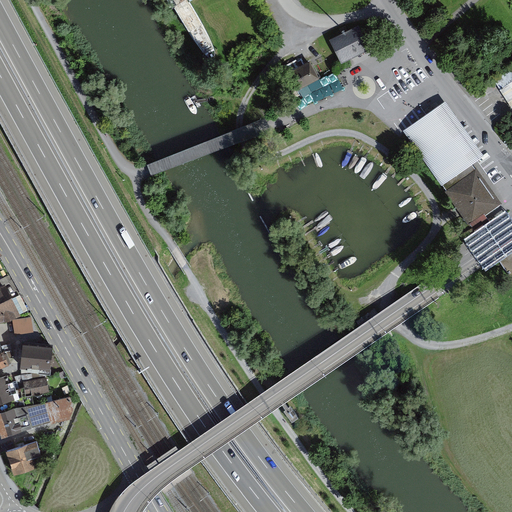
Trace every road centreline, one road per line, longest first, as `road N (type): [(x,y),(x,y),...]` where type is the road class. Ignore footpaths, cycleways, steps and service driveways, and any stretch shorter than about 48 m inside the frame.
road 1 (track): [(511,328),(449,346),(402,327),(386,302),(400,272),(428,246),(437,218),(430,192),(394,154),(342,131),(273,157),(256,155),(241,119),(246,101),(303,17)]
road 2 (motorway): [(306,511),(190,351),(0,13)]
road 3 (motorway): [(0,71),(131,307),(271,511)]
road 4 (track): [(135,175),(149,217),(227,339),(353,511)]
road 5 (secondary): [(431,287),(156,477),(124,511)]
road 6 (primary): [(0,233),(142,486)]
road 7 (residential): [(255,129),(333,102),(418,48)]
road 8 (residential): [(511,164),(418,48)]
